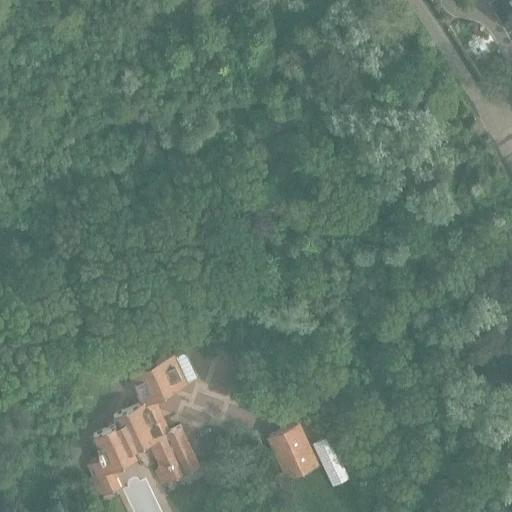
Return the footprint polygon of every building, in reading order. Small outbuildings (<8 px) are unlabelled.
[(511,0),(502,0),(496,4),(509,26),(511,23),(511,0)] [(220,274),(190,289),(199,309),(229,294),(220,274)] [(100,458),(87,464),(97,485),(101,494),(118,486),(114,477),(110,469),(136,457),(133,448),(150,440),(162,466),(156,468),(158,472),(174,464),(179,475),(198,466),(192,453),(180,425),(166,431),(151,398),(171,389),(183,384),(197,378),(184,348),(169,355),(129,373),(142,402),(112,415),(116,424),(93,435),(99,449),(97,451),(100,458)] [(287,478),(316,465),(297,423),(268,436),(287,478)] [(333,482),(350,475),(331,432),(314,439),(333,482)]
